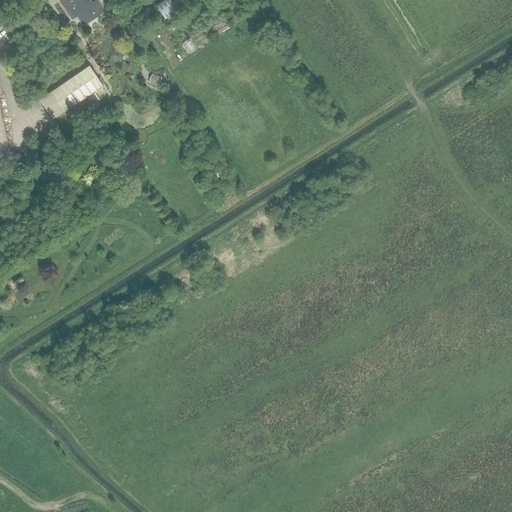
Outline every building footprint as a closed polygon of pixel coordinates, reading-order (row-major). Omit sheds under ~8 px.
[(103,12),(96,2),(90,6),(86,0),(62,0),(61,1),(73,19),(78,16),(84,25),(103,12)] [(202,0),(162,0),(156,4),(167,22),(202,0)] [(14,37),(11,32),(6,36),(9,41),(14,37)] [(194,38),(185,41),(190,53),(199,49),(194,38)] [(100,100),(96,94),(105,88),(88,63),(38,97),(55,122),(89,99),(93,105),(100,100)] [(158,87),(162,77),(153,74),(149,84),(158,87)] [(130,160),(140,175),(147,170),(136,155),(130,160)]
